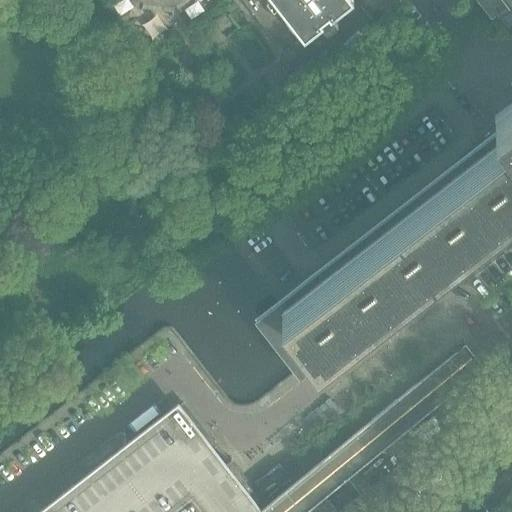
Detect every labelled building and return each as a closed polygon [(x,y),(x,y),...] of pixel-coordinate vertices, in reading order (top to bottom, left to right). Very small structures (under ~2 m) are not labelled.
[(140,0),(142,2),(174,6),(181,0),(243,0),(283,50),(322,20),(327,27),(338,19),(332,12),(347,0),(140,0)] [(511,0),(477,0),(491,17),(498,12),(507,24),(511,20),(511,0)] [(304,93),(334,69),(321,52),(290,76),(304,93)] [(367,324),(511,210),(511,103),(495,117),(501,125),(491,133),(323,264),(298,284),(282,296),(279,299),(254,318),(296,371),(300,376),(327,355),(342,343),(367,324)] [(258,511),(244,493),(245,492),(243,490),(242,491),(226,469),(222,464),(223,463),(221,462),(220,462),(200,436),(201,435),(199,433),(198,434),(178,407),(179,407),(177,405),(175,406),(149,427),(147,428),(147,429),(121,450),(120,449),(119,450),(118,450),(119,451),(92,472),(92,471),(91,472),(90,473),(91,473),(64,494),(64,493),(63,494),(62,495),(40,511),(258,511)] [(388,424),(381,431),(391,443),(398,437),(388,424)] [(371,485),(393,468),(382,454),(360,471),(371,485)] [(319,490),(341,473),(330,458),(308,476),(319,490)] [(268,494),(290,477),(279,462),(257,479),(268,494)]
